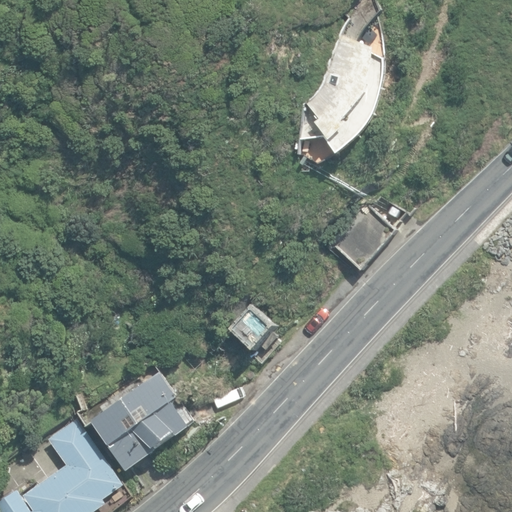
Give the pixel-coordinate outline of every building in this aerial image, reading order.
[(377,48),(340,35),(331,56),(326,67),(324,75),(322,81),(319,86),(315,93),(309,98),(303,103),(302,139),(326,136),(341,155),(348,150),(354,144),(360,138),(366,132),(371,125),(375,117),(379,110),(382,102),(384,93),(386,85),(387,77),(387,68),(387,59),(376,53),(377,48)] [(330,242),(363,270),(398,229),(364,201),(330,242)] [(235,329),(260,351),(281,328),(256,305),(235,329)] [(96,420),(132,471),(162,450),(160,449),(180,435),(181,437),(195,428),(193,425),(197,422),(182,400),(185,398),(165,371),(96,420)] [(105,500),(125,485),(79,419),(50,440),(68,465),(24,497),(20,491),(0,504),(0,507),(3,511),(96,511),(108,504),(105,500)]
